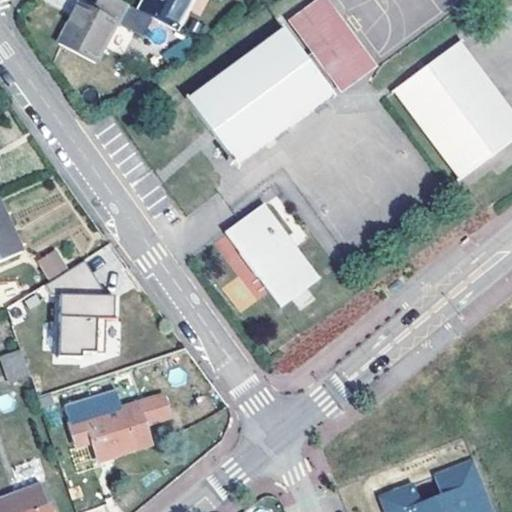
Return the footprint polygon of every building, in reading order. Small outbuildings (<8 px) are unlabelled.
[(136,12),(112,0),(95,0),(90,9),(78,3),(56,44),(94,64),(115,24),(140,37),(150,19),(136,12)] [(142,0),(136,12),(150,19),(174,31),(190,0),(142,0)] [(376,64),(328,0),(325,0),(287,28),(336,94),(376,64)] [(331,97),(282,30),(186,99),(237,166),(331,97)] [(511,139),(511,114),(459,43),(392,93),(459,181),(462,178),(511,139)] [(317,280),(262,206),(240,222),(223,235),(279,309),(317,280)] [(0,261),(20,252),(0,210),(0,261)] [(76,238),(58,248),(69,264),(86,254),(76,238)] [(36,259),(46,280),(66,269),(56,249),(36,259)] [(81,261),(42,287),(48,297),(57,297),(55,360),(79,360),(79,355),(102,356),(103,321),(111,321),(111,297),(104,297),(81,261)] [(30,377),(20,351),(2,357),(11,384),(30,377)] [(511,376),(476,390),(511,486),(511,376)] [(98,395),(75,402),(78,412),(66,415),(71,426),(68,427),(76,448),(91,443),(97,462),(149,444),(143,427),(170,417),(162,396),(105,415),(98,395)] [(486,511),(493,510),(474,460),(435,475),(442,495),(421,503),(413,483),(388,493),(394,511),(486,511)] [(435,475),(413,483),(421,503),(442,495),(435,475)] [(394,511),(388,493),(380,496),(385,511),(394,511)]
